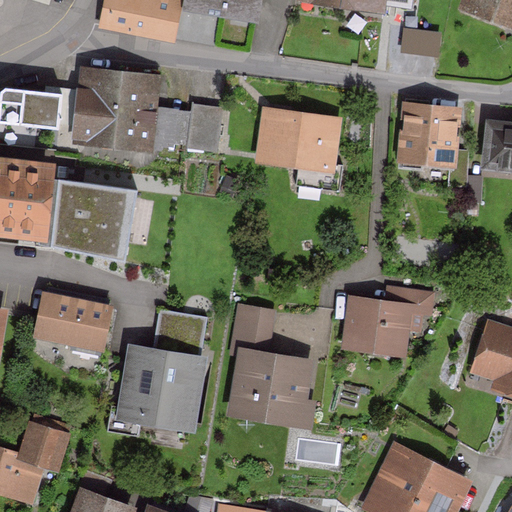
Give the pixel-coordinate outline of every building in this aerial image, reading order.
[(108,0),(104,25),(170,38),(177,0),(108,0)] [(187,0),(188,2),(256,13),(258,0),(187,0)] [(346,0),(346,4),(377,9),(378,0),(346,0)] [(511,0),(470,0),(469,4),(511,20),(511,0)] [(446,27),(412,22),(409,45),(443,50),(446,27)] [(84,75),(78,141),(149,150),(159,75),(120,70),(119,73),(101,71),(101,76),(84,75)] [(60,111),(62,94),(5,88),(1,92),(0,97),(0,122),(58,129),(59,124),(74,126),(75,113),(60,111)] [(192,102),(186,149),(187,150),(189,137),(218,141),(222,109),(193,105),(192,102)] [(427,103),(408,102),(402,164),(419,166),(419,162),(450,165),(448,184),(467,185),(468,155),(451,154),(455,112),(426,110),(427,103)] [(263,155),(299,160),(296,186),(339,192),(343,165),(328,163),(333,124),(269,115),(263,155)] [(511,127),(491,125),(486,165),(511,167),(511,127)] [(16,236),(40,239),(42,219),(53,220),(56,194),(44,193),(47,165),(24,163),(23,168),(0,165),(0,226),(16,228),(16,236)] [(51,247),(125,262),(137,190),(58,179),(51,247)] [(354,300),(348,343),(400,350),(406,307),(428,310),(430,295),(390,290),(388,304),(354,300)] [(108,308),(46,295),(38,335),(74,342),(72,348),(99,353),(108,308)] [(243,354),(234,408),(298,419),(307,364),(263,357),(270,312),(241,307),(233,353),(243,354)] [(511,331),(491,325),(478,364),(502,372),(497,386),(511,391),(511,331)] [(191,424),(201,362),(132,350),(122,413),(191,424)] [(26,446),(23,456),(45,463),(55,466),(68,426),(35,416),(26,446)] [(450,511),(464,483),(396,449),(365,511),(450,511)] [(0,465),(4,466),(0,482),(0,489),(28,498),(31,491),(36,492),(45,463),(23,456),(2,450),(0,465)] [(83,492),(75,511),(128,511),(130,510),(103,500),(110,479),(84,472),(77,490),(83,492)] [(191,496),(186,511),(207,511),(211,500),(191,496)] [(266,511),(330,511),(331,507),(268,498),(266,511)]
